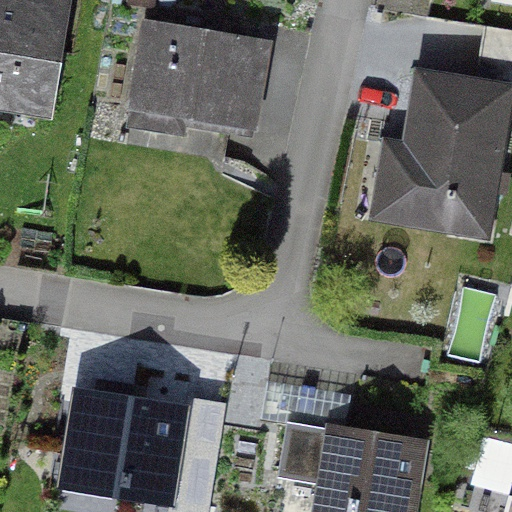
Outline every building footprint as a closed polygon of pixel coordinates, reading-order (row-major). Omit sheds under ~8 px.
[(10,0),(10,3),(0,1),(0,113),(46,121),(66,0),(10,0)] [(264,45),(144,24),(130,109),(184,118),(183,123),(249,134),(264,45)] [(416,78),(392,221),(481,236),(505,93),(416,78)] [(219,418),(71,394),(55,494),(165,511),(173,511),(177,489),(206,494),(219,418)] [(287,426),(278,481),(316,487),(312,511),(416,511),(427,448),(287,426)]
